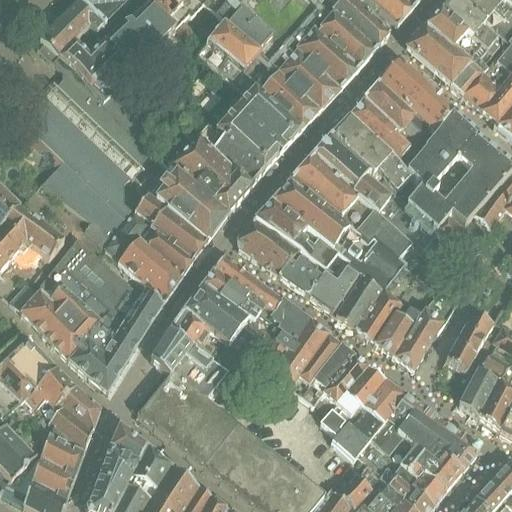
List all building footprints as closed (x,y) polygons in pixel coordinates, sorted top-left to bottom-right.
[(103,27),(105,28),(134,0),(84,0),(80,5),(94,20),(95,19),(102,27),(103,27)] [(151,0),(145,6),(148,10),(174,33),(181,25),(184,29),(202,9),(209,0),(151,0)] [(222,0),(209,0),(202,9),(217,22),(220,25),(222,30),(223,31),(319,117),(321,115),(339,95),(222,0)] [(329,18),(310,0),(222,0),(339,95),(357,74),(358,74),(372,60),(374,58),(375,57),(332,15),(329,18)] [(344,0),(310,0),(329,18),(332,15),(346,1),(344,0)] [(362,0),(396,32),(415,10),(404,0),(362,0)] [(404,0),(415,10),(423,0),(404,0)] [(511,18),(491,0),(454,0),(452,2),(484,29),(485,29),(500,42),(509,51),(511,53),(511,18)] [(511,0),(491,0),(511,18),(511,0)] [(388,42),(346,1),(332,15),(375,57),(388,42)] [(495,44),(481,32),(484,29),(452,2),(440,16),(467,39),(466,39),(491,59),(498,50),(495,44)] [(94,20),(80,5),(38,45),(42,48),(57,61),(59,63),(73,46),(89,30),(96,38),(105,28),(103,27),(102,27),(95,19),(94,20)] [(121,29),(104,45),(120,62),(118,64),(131,76),(174,33),(148,10),(135,23),(121,29)] [(410,59),(451,93),(468,74),(477,64),(458,48),(466,39),(467,39),(440,16),(409,50),(410,59)] [(297,141),(319,117),(223,31),(194,63),(234,95),(240,88),(251,97),(256,102),(259,100),(297,140),(297,141)] [(89,61),(73,46),(59,63),(103,110),(120,92),(105,77),(118,64),(120,62),(104,45),(89,61)] [(36,54),(51,69),(57,61),(42,48),(38,54),(37,53),(36,54)] [(496,67),(511,80),(511,78),(511,53),(509,51),(496,67)] [(61,85),(57,93),(138,172),(153,157),(138,145),(150,131),(149,118),(122,94),(120,92),(103,110),(59,63),(57,61),(51,69),(61,78),(61,85)] [(461,102),(464,105),(485,81),(482,79),(487,73),(477,64),(468,74),(451,93),(461,102)] [(398,68),(377,89),(415,123),(414,124),(435,142),(454,120),(427,95),(410,80),(398,68)] [(480,117),(496,129),(511,109),(511,78),(511,80),(499,93),(480,117)] [(464,105),(480,117),(499,93),(485,81),(464,105)] [(261,179),(297,140),(259,100),(256,102),(251,97),(240,88),(234,95),(236,97),(229,105),(237,112),(213,138),(261,179)] [(377,89),(362,107),(396,138),(398,139),(403,138),(414,124),(415,123),(377,89)] [(90,227),(84,234),(101,250),(130,215),(123,208),(123,189),(129,183),(45,103),(22,128),(62,167),(40,190),(90,227)] [(362,107),(347,124),(389,163),(391,161),(398,169),(409,155),(392,140),(395,138),(396,138),(362,107)] [(511,109),(496,129),(511,142),(511,109)] [(420,194),(406,211),(411,216),(434,236),(435,238),(446,225),(450,220),(463,233),(473,221),(511,177),(511,172),(475,144),(476,142),(454,120),(435,142),(423,156),(424,157),(406,179),(409,183),(420,194)] [(397,195),(409,183),(406,179),(389,163),(347,124),(329,143),(371,178),(373,181),(378,175),(397,195)] [(199,143),(194,148),(247,197),(250,194),(261,180),(261,179),(213,138),(206,132),(198,142),(199,143)] [(393,200),(389,204),(365,185),(371,178),(329,143),(317,157),(315,156),(313,158),(314,159),(312,162),(351,195),(349,197),(358,204),(369,214),(395,236),(411,250),(419,257),(434,236),(411,216),(406,211),(393,200)] [(156,163),(168,174),(167,175),(175,182),(204,208),(224,225),(226,222),(225,221),(247,197),(194,148),(177,165),(165,154),(156,163)] [(312,162),(292,183),(341,224),(371,245),(398,265),(411,250),(395,236),(369,214),(358,204),(349,197),(351,195),(312,162)] [(511,177),(473,221),(488,235),(502,216),(507,219),(511,213),(511,177)] [(208,247),(224,225),(204,208),(175,182),(155,206),(208,247)] [(408,272),(398,265),(371,245),(368,249),(292,183),(270,207),(303,236),(341,264),(388,299),(408,272)] [(18,213),(0,195),(0,234),(19,215),(17,213),(18,213)] [(192,267),(208,247),(155,206),(147,201),(134,217),(192,267)] [(341,264),(303,236),(270,207),(254,225),(298,255),(327,276),(328,277),(341,264)] [(0,275),(12,264),(20,271),(26,270),(29,267),(33,270),(41,261),(48,266),(62,247),(19,215),(0,234),(0,275)] [(134,217),(103,254),(117,268),(137,247),(182,283),(192,267),(134,217)] [(275,282),(298,255),(254,225),(236,247),(237,255),(249,264),(263,274),(275,282)] [(465,262),(476,249),(446,225),(435,238),(465,262)] [(140,302),(77,244),(34,297),(18,317),(68,367),(82,380),(106,399),(139,345),(154,322),(163,309),(146,293),(140,302)] [(117,269),(146,293),(163,309),(182,283),(137,247),(117,268),(117,269)] [(275,282),(300,299),(306,303),(327,276),(298,255),(275,282)] [(306,303),(331,321),(359,278),(341,264),(328,277),(327,276),(306,303)] [(222,265),(212,278),(211,279),(265,317),(261,323),(265,325),(269,320),(271,322),(272,320),(280,308),(222,265)] [(438,294),(449,281),(428,265),(415,279),(436,297),(438,294)] [(331,321),(352,334),(382,295),(359,278),(331,321)] [(211,279),(201,294),(258,334),(265,325),(261,323),(265,317),(211,279)] [(26,290),(8,308),(18,317),(34,297),(26,290)] [(201,294),(182,317),(221,348),(239,362),(244,366),(257,349),(266,355),(273,346),(276,349),(288,333),(271,322),(269,320),(265,325),(258,334),(201,294)] [(429,350),(443,330),(455,309),(438,294),(436,297),(423,316),(419,322),(390,362),(412,378),(422,361),(422,360),(429,350)] [(355,336),(372,349),(394,318),(401,308),(388,299),(382,295),(352,334),(355,336)] [(303,324),(280,308),(272,320),(271,322),(288,333),(276,349),(273,346),(266,355),(257,349),(244,366),(253,373),(253,372),(269,383),(309,330),(303,324)] [(372,349),(386,359),(390,362),(419,322),(409,315),(403,323),(394,318),(372,349)] [(169,336),(170,337),(195,353),(194,355),(208,364),(227,379),(239,362),(221,348),(182,317),(169,336)] [(492,330),(473,318),(444,366),(465,379),(492,330)] [(324,341),(309,330),(269,383),(267,385),(281,394),(283,391),(287,393),(324,341)] [(493,348),(496,350),(511,359),(511,338),(502,333),(493,348)] [(150,367),(164,378),(165,377),(172,383),(174,380),(206,406),(210,400),(215,404),(231,383),(226,379),(227,379),(208,364),(194,355),(195,353),(170,337),(150,367)] [(0,435),(4,432),(6,430),(12,426),(13,421),(9,416),(18,408),(19,409),(25,404),(56,375),(20,338),(0,356),(0,425),(1,426),(0,426),(0,435)] [(336,351),(324,341),(287,393),(289,395),(288,396),(297,401),(336,351)] [(336,351),(297,401),(312,411),(321,401),(320,400),(323,396),(328,391),(327,390),(350,362),(339,354),(340,354),(336,351)] [(477,376),(457,411),(477,425),(497,388),(511,368),(511,365),(493,354),(489,360),(481,370),(477,376)] [(367,375),(352,364),(350,362),(327,390),(328,391),(323,396),(320,400),(321,401),(336,412),(367,375)] [(477,425),(497,439),(511,413),(511,368),(497,388),(477,425)] [(60,380),(57,376),(56,375),(25,404),(36,414),(38,412),(39,413),(42,410),(41,409),(65,385),(60,380)] [(380,385),(369,377),(367,375),(336,412),(348,423),(380,385)] [(315,511),(325,502),(300,482),(206,406),(174,380),(172,383),(165,377),(164,378),(168,381),(136,421),(169,447),(248,511),(315,511)] [(74,394),(65,385),(41,409),(42,410),(54,421),(51,425),(55,429),(62,420),(91,437),(99,416),(74,394)] [(332,448),(352,466),(353,467),(356,463),(369,447),(404,403),(380,385),(348,423),(336,412),(321,429),(337,442),(332,448)] [(425,463),(426,461),(435,469),(444,461),(461,477),(474,462),(473,452),(404,403),(369,447),(387,463),(388,462),(403,444),(413,454),(425,463)] [(511,413),(497,439),(511,446),(511,413)] [(55,429),(51,425),(46,431),(83,461),(91,437),(62,420),(55,429)] [(0,435),(0,475),(10,488),(35,464),(6,430),(4,432),(0,435)] [(118,432),(109,454),(137,471),(147,455),(145,454),(118,432)] [(443,499),(461,477),(444,461),(435,469),(426,461),(425,463),(413,454),(403,444),(388,462),(417,487),(424,481),(443,499)] [(430,511),(431,511),(443,499),(424,481),(417,487),(388,462),(387,463),(369,447),(356,463),(365,471),(375,478),(381,473),(409,496),(411,493),(430,511)] [(114,511),(125,494),(130,484),(137,471),(109,454),(86,511),(114,511)] [(130,484),(156,498),(170,475),(147,455),(137,471),(130,484)] [(26,511),(64,511),(83,461),(51,462),(45,469),(43,467),(9,502),(9,505),(26,511)] [(507,471),(476,505),(482,511),(495,511),(511,494),(511,471),(510,470),(507,471)] [(375,478),(365,471),(355,482),(372,496),(360,509),(363,511),(402,511),(407,507),(381,483),(375,478)] [(402,511),(430,511),(411,493),(409,496),(381,473),(375,478),(381,483),(407,507),(402,511)] [(146,511),(187,511),(199,496),(170,475),(156,498),(149,508),(146,511)] [(331,495),(329,496),(325,502),(315,511),(357,511),(360,509),(372,496),(355,482),(355,481),(337,502),(331,495)] [(146,511),(149,508),(125,494),(114,511),(146,511)] [(187,511),(210,511),(213,507),(199,496),(187,511)] [(503,511),(511,511),(511,502),(504,511),(503,511)]
